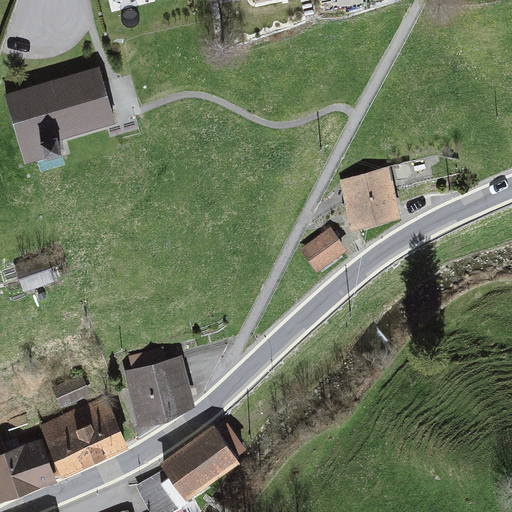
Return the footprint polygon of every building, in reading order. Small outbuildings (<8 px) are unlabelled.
[(99,69),(7,96),(27,162),(45,156),(45,157),(62,152),(57,137),(114,120),(110,107),(113,106),(106,82),(103,83),(99,69)] [(388,167),(344,179),(347,191),(351,191),(358,224),(398,215),(388,167)] [(330,231),(305,248),(318,266),(342,249),(330,231)] [(48,256),(17,266),(23,286),(54,276),(48,256)] [(178,357),(127,371),(142,424),(173,416),(191,403),(178,357)] [(87,392),(81,378),(57,389),(64,403),(87,392)] [(105,398),(43,425),(63,470),(125,444),(105,398)] [(214,429),(163,464),(166,467),(139,483),(154,511),(166,511),(191,498),(187,492),(234,460),(214,429)] [(0,496),(53,478),(39,441),(6,452),(0,437),(0,436),(0,496)]
